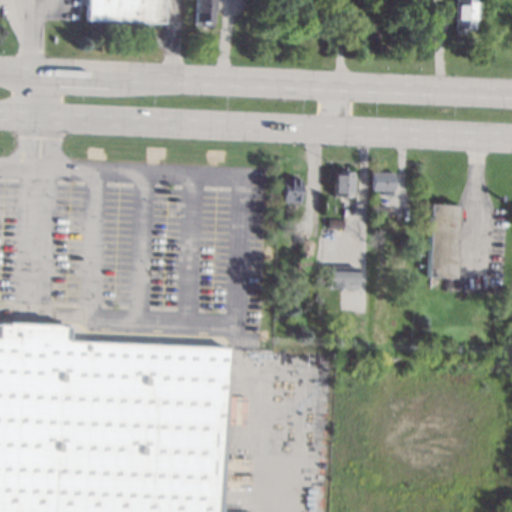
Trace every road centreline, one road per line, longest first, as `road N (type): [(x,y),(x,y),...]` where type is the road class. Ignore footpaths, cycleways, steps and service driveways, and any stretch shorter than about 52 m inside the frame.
road 1 (secondary): [(0,114),(511,137)]
road 2 (secondary): [(511,92),(0,70)]
